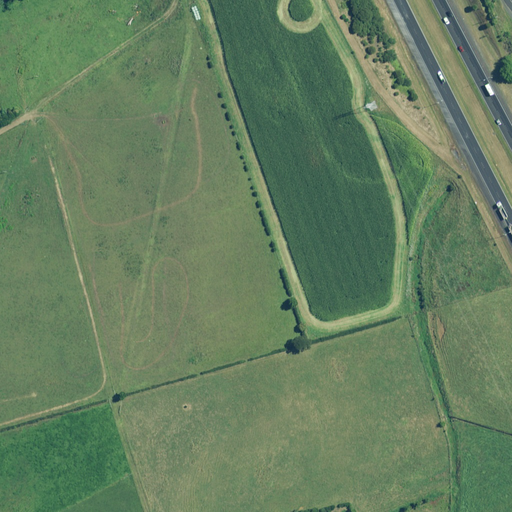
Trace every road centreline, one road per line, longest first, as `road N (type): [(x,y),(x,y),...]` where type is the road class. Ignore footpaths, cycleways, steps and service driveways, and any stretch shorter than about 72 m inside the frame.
road 1 (motorway): [(511,221),(396,0)]
road 2 (motorway): [(438,0),(511,137)]
